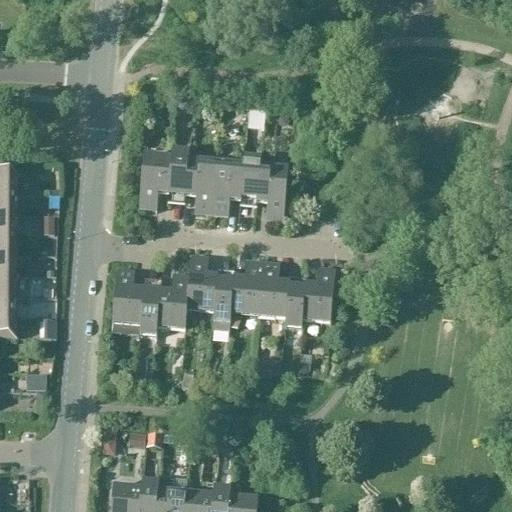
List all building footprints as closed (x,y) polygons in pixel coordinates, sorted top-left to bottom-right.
[(173,154),(172,162),(145,160),(139,214),(157,216),(159,199),(169,200),(185,202),(196,203),(195,219),(212,221),(217,166),(190,164),(190,156),(173,154)] [(241,207),(257,208),(268,209),(266,226),(284,228),(289,173),(261,170),(262,162),(245,161),(244,169),(217,166),(212,221),(229,223),(230,206),(241,207)] [(0,178),(0,199),(16,200),(16,178),(0,178)] [(0,199),(0,220),(16,220),(16,200),(0,199)] [(46,213),(45,232),(57,232),(58,214),(46,213)] [(0,240),(16,241),(16,220),(0,220),(0,240)] [(0,240),(0,260),(16,261),(16,241),(0,240)] [(0,260),(0,281),(16,281),(16,261),(0,260)] [(192,261),(190,281),(191,281),(187,316),(188,316),(214,319),(213,336),(230,338),(231,333),(238,333),(242,321),(259,323),(264,268),(247,266),(245,283),(234,282),(218,281),(207,280),(209,263),(192,261)] [(264,268),(259,323),(286,325),(285,333),(302,335),(303,327),(319,328),(331,330),(336,275),(319,273),(318,273),(317,290),(306,289),(290,287),(279,286),(281,269),(264,268)] [(161,296),(145,294),(134,293),(136,276),(118,275),(112,337),(141,340),(157,341),(158,333),(186,336),(188,316),(187,316),(191,281),(190,281),(174,280),(172,297),(161,296)] [(0,301),(16,302),(16,281),(0,281),(0,301)] [(0,322),(16,322),(16,302),(0,301),(0,322)] [(21,313),(20,333),(32,334),(33,314),(21,313)] [(16,322),(0,322),(0,343),(15,344),(16,322)] [(102,432),(101,456),(113,457),(114,433),(102,432)] [(148,440),(147,453),(163,454),(164,441),(148,440)] [(32,502),(33,476),(20,476),(20,501),(32,502)] [(185,511),(187,497),(159,494),(160,486),(143,485),(142,493),(114,490),(112,511),(185,511)] [(258,511),(259,503),(231,501),(232,493),(215,491),(214,499),(187,497),(185,511),(258,511)]
